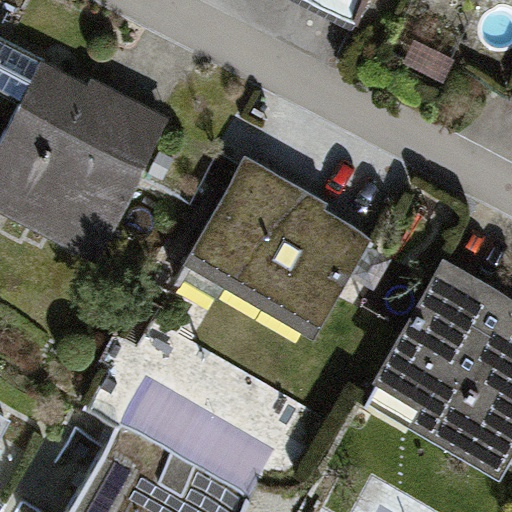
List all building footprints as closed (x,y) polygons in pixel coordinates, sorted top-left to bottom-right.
[(322,0),(366,22),(378,0),(322,0)] [(61,55),(0,174),(0,200),(102,257),(181,122),(61,55)] [(379,224),(253,159),(187,282),(321,350),(379,224)] [(511,300),(451,265),(374,398),(511,477),(511,300)] [(249,511),(283,454),(151,381),(76,511),(249,511)] [(0,402),(0,435),(14,411),(0,402)]
